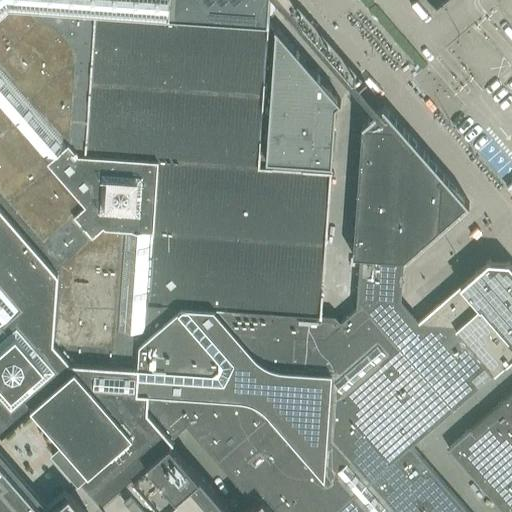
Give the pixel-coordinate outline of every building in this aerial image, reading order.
[(511,0),(501,0),(411,78),(511,193),(511,0)] [(332,170),(260,165),(265,95),(266,81),(193,76),(116,70),(95,69),(90,68),(77,62),(58,40),(39,19),(39,18),(25,2),(8,1),(0,8),(0,67),(11,80),(39,111),(75,153),(137,224),(250,353),(255,358),(260,362),(267,366),(272,368),(282,369),(323,372),(354,345),(377,324),(393,310),(400,304),(401,288),(401,280),(402,271),(403,259),(414,249),(438,229),(440,196),(441,184),(437,180),(443,175),(379,104),(357,123),(353,191),(350,234),(349,255),(359,256),(357,292),(356,308),(336,326),(324,337),(312,336),(321,316),(332,170)] [(266,81),(271,21),(270,19),(210,15),(129,10),(99,8),(25,2),(39,18),(39,19),(58,40),(77,62),(90,68),(95,69),(116,70),(193,76),(266,81)] [(276,26),(276,27),(266,159),(333,164),(337,105),(341,101),(340,100),(306,60),(294,46),(292,44),(290,41),(276,26)] [(218,354),(46,157),(0,104),(0,282),(15,300),(54,344),(53,344),(68,361),(105,363),(138,366),(138,365),(212,370),(214,370),(217,369),(219,367),(220,365),(221,363),(221,360),(221,358),(219,355),(218,354)] [(328,402),(326,438),(367,485),(385,506),(389,511),(511,511),(511,266),(508,262),(487,260),(418,324),(328,402)] [(0,510),(1,511),(274,511),(261,497),(254,502),(253,503),(242,511),(232,511),(189,462),(172,440),(170,438),(126,388),(53,383),(52,382),(31,358),(3,326),(0,322),(0,510)] [(354,511),(346,502),(300,449),(279,425),(260,403),(258,401),(253,398),(251,398),(245,396),(239,395),(232,394),(226,394),(162,389),(135,387),(135,388),(126,388),(170,438),(185,425),(237,484),(253,503),(254,502),(261,497),(274,511),(354,511)]
